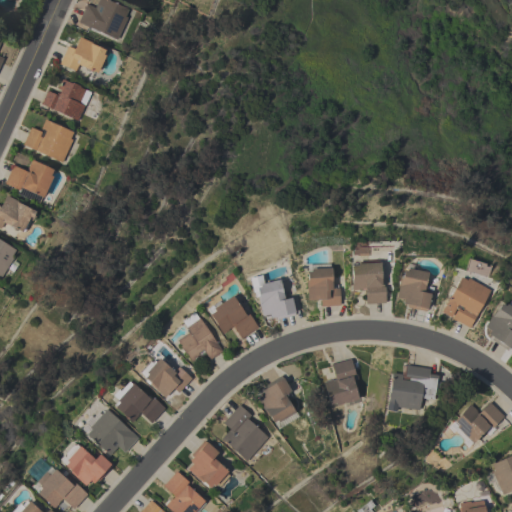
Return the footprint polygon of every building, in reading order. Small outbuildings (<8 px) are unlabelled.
[(116,40),(77,22),(85,4),(93,7),(96,0),(107,0),(127,9),(124,16),(126,17),(116,40)] [(90,42),(89,43),(104,49),(103,50),(105,51),(96,72),(77,64),(74,70),(59,64),(66,46),(73,49),(78,37),(90,42)] [(89,92),(76,120),(40,103),(46,90),(57,95),(59,89),(56,88),(60,79),(89,92)] [(61,162),(21,144),(29,127),(40,132),(38,136),(41,137),(44,130),(39,128),(43,119),(72,132),(69,138),(71,139),(61,162)] [(37,203),(14,193),(16,189),(3,183),(11,165),(25,171),(30,159),(52,169),(49,175),(51,176),(42,197),(40,196),(37,203)] [(23,231),(21,230),(21,231),(2,222),(0,226),(0,204),(5,195),(23,204),(22,205),(34,211),(35,215),(33,220),(28,221),(23,231)] [(0,240),(14,250),(10,256),(12,257),(0,277),(0,240)] [(364,304),(363,289),(350,290),(349,266),(350,266),(350,265),(355,264),(355,263),(356,263),(356,261),(377,260),(378,280),(382,280),(382,286),(383,286),(384,303),(364,304)] [(306,265),(328,264),(328,267),(329,267),(330,288),(332,288),(331,284),(337,284),(337,288),(338,288),(339,305),(319,306),(319,299),(306,300),(304,272),(306,271),(306,265)] [(426,272),(422,292),(429,294),(426,309),(425,308),(424,311),(406,307),(406,305),(401,304),(402,299),(395,297),(401,270),(407,271),(407,268),(426,272)] [(224,280),(222,277),(230,272),(236,281),(240,285),(243,291),(241,293),(240,292),(240,290),(238,287),(234,284),(231,282),(221,289),(217,284),(224,280)] [(283,299),(289,297),(294,315),(275,319),(274,317),(269,318),(268,314),(261,315),(255,291),(251,292),(247,278),(260,275),(262,283),(278,279),(283,299)] [(488,290),(468,328),(450,318),(456,308),(460,310),(462,307),(456,304),(449,317),(439,312),(459,276),(465,280),(466,278),(488,290)] [(244,316),(247,313),(256,327),(240,338),(232,326),(221,333),(205,309),(217,300),(219,303),(230,295),(244,316)] [(506,305),(509,300),(511,301),(511,328),(510,332),(511,333),(511,341),(506,350),(490,340),(491,337),(487,334),(489,331),(483,326),(494,309),(495,310),(499,303),(503,306),(505,304),(506,305)] [(193,312),(221,351),(208,359),(201,349),(196,353),(198,355),(190,361),(175,340),(187,332),(180,321),(193,312)] [(176,393),(172,389),(170,390),(163,397),(143,378),(143,377),(137,372),(148,360),(150,362),(152,359),(154,361),(157,358),(172,372),(177,366),(190,378),(176,393)] [(355,399),(356,403),(344,406),(343,403),(335,405),(335,403),(328,405),(322,382),(334,378),(330,364),(349,358),(353,374),(350,375),(356,399),(355,399)] [(386,411),(387,403),(386,403),(390,373),(400,374),(399,379),(407,380),(408,377),(403,376),(405,365),(428,368),(428,374),(436,375),(433,399),(419,398),(417,410),(395,407),(394,412),(386,411)] [(291,407),(297,416),(276,429),(267,415),(266,416),(256,398),(262,394),(260,391),(265,388),(263,386),(280,375),(289,391),(283,395),(290,407),(291,407)] [(130,383),(148,400),(151,397),(163,408),(149,423),(138,412),(129,422),(113,407),(117,402),(115,400),(130,383)] [(466,447),(461,442),(463,440),(453,431),(451,433),(445,427),(468,403),(475,410),(474,411),(477,413),(487,402),(502,415),(491,427),(493,429),(487,435),(482,431),(472,443),(471,442),(466,447)] [(238,404),(249,415),(246,419),(266,437),(244,461),(220,439),(228,429),(221,423),(238,404)] [(136,437),(123,452),(116,446),(107,455),(84,435),(80,430),(82,427),(81,427),(84,424),(83,422),(89,415),(91,418),(96,412),(99,415),(104,409),(136,437)] [(225,473),(228,476),(217,486),(215,484),(213,485),(211,484),(208,488),(186,469),(191,464),(188,461),(192,456),(190,454),(203,440),(216,452),(211,458),(226,472),(225,473)] [(57,460),(61,455),(63,457),(64,452),(69,445),(74,444),(77,446),(77,445),(92,459),(97,454),(107,463),(108,463),(111,466),(97,480),(95,479),(91,483),(88,480),(83,486),(63,465),(57,460)] [(511,488),(501,494),(498,489),(496,490),(492,482),(490,483),(486,475),(491,472),(488,465),(511,453),(511,488)] [(72,509),(61,498),(51,509),(35,493),(39,488),(37,486),(38,485),(35,481),(44,471),(48,474),(52,469),(71,486),(73,483),(86,494),(72,509)] [(175,471),(187,482),(184,484),(203,501),(192,511),(170,511),(163,505),(170,498),(171,499),(173,496),(162,485),(175,471)] [(9,511),(18,503),(20,504),(24,500),(26,502),(27,501),(38,511),(44,511),(46,510),(48,511),(9,511)] [(137,511),(149,500),(162,511),(137,511)] [(459,511),(457,511),(457,507),(458,507),(457,503),(468,501),(468,502),(481,500),(482,511),(459,511)]
